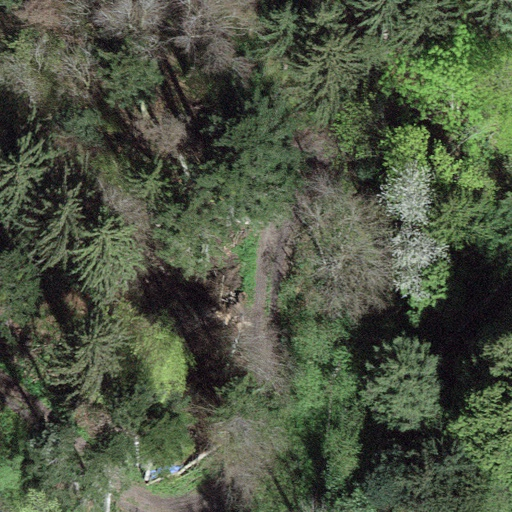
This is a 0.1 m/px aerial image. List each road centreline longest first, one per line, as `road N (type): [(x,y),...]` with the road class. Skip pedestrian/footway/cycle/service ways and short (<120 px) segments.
road 1 (track): [(235,511),(249,505),(267,273),(303,189),(355,143),(411,113),(511,89)]
road 2 (track): [(0,383),(134,511)]
